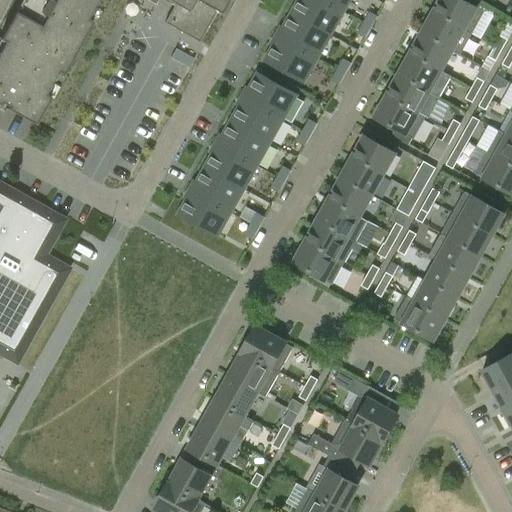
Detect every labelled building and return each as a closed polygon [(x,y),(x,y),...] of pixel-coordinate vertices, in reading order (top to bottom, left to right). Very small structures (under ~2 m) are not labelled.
[(0,103),(1,102),(8,106),(6,109),(34,125),(49,97),(44,94),(57,72),(62,75),(91,22),(86,19),(96,0),(166,0),(175,4),(164,23),(198,42),(215,11),(220,14),(227,0),(20,0),(0,37),(0,39),(4,42),(0,49),(0,103)] [(323,0),(298,0),(292,13),(330,34),(343,11),(323,0)] [(349,0),(323,0),(343,11),(349,0)] [(440,0),(434,12),(432,12),(472,34),(484,12),(462,0),(440,0)] [(369,12),(363,23),(371,27),(377,17),(369,12)] [(422,33),(420,33),(451,50),(463,30),(472,34),(432,12),(429,17),(431,18),(422,33)] [(330,34),(292,13),(279,36),(317,58),(330,34)] [(371,27),(363,23),(357,34),(365,38),(371,27)] [(409,54),(440,71),(451,50),(420,33),(417,38),(419,39),(411,54),(409,54)] [(317,58),(279,36),(265,61),(304,82),(317,58)] [(500,36),(494,46),(501,50),(507,40),(500,36)] [(495,61),(501,50),(494,46),(488,57),(495,61)] [(194,58),(175,48),(170,59),(188,69),(194,58)] [(440,71),(409,54),(405,59),(407,60),(399,75),(397,74),(428,92),(438,97),(450,76),(440,71)] [(509,68),(511,62),(511,56),(508,54),(502,64),(509,68)] [(343,59),(337,70),(345,74),(351,63),(343,59)] [(345,74),(337,70),(331,81),(339,85),(345,74)] [(258,73),(244,98),(282,120),(296,95),(258,73)] [(417,112),(428,92),(397,74),(394,80),(395,81),(387,96),(385,95),(425,118),(417,112)] [(477,78),(471,88),(478,92),(484,82),(477,78)] [(490,85),(484,96),(491,100),(497,89),(490,85)] [(472,103),(478,92),(471,88),(465,99),(472,103)] [(413,139),(425,118),(385,95),(382,101),(384,102),(375,118),(413,139)] [(485,110),(491,100),(484,96),(478,106),(485,110)] [(282,120),(244,98),(231,121),(269,143),(282,120)] [(309,120),(303,131),(311,135),(317,124),(309,120)] [(453,120),(448,130),(455,134),(461,124),(453,120)] [(231,121),(218,145),(256,166),(269,143),(231,121)] [(488,149),(494,127),(486,124),(479,146),(488,149)] [(466,127),(460,138),(468,142),(473,131),(466,127)] [(449,145),(455,134),(448,130),(442,141),(449,145)] [(311,135),(303,131),(297,141),(305,146),(311,135)] [(353,157),(351,157),(382,174),(394,153),(365,136),(363,136),(360,142),(361,143),(353,157)] [(511,138),(507,136),(496,157),(511,166),(511,138)] [(460,138),(454,148),(445,164),(452,168),(468,142),(460,138)] [(256,166),(218,145),(204,168),(243,190),(256,166)] [(339,178),(370,195),(382,174),(351,157),(348,163),(349,164),(341,178),(339,178)] [(511,166),(496,157),(483,179),(511,194),(511,166)] [(424,161),(419,170),(431,177),(436,168),(424,161)] [(277,177),(284,182),(290,171),(283,167),(277,177)] [(243,190),(204,168),(191,191),(230,213),(243,190)] [(284,182),(277,177),(271,188),(278,192),(284,182)] [(328,199),(359,216),(370,195),(339,178),(336,184),(338,185),(330,199),(328,199)] [(420,181),(414,192),(421,196),(427,185),(420,181)] [(0,355),(16,364),(69,268),(45,255),(48,250),(65,219),(0,183),(0,355)] [(433,189),(427,199),(434,203),(440,192),(433,189)] [(230,213),(191,191),(178,215),(217,237),(230,213)] [(415,206),(421,196),(414,192),(408,202),(415,206)] [(465,192),(453,213),(492,236),(491,234),(499,220),(501,220),(504,215),(503,213),(465,192)] [(359,216),(328,199),(324,205),(326,206),(318,220),(316,219),(316,220),(356,242),(357,243),(368,222),(359,216)] [(428,214),(434,203),(427,199),(421,210),(428,214)] [(257,213),(250,224),(258,228),(264,218),(257,213)] [(489,242),(492,236),(453,213),(461,219),(450,239),(481,257),(479,255),(487,241),(489,242)] [(356,242),(316,220),(313,226),(314,227),(306,241),(304,241),(344,263),(356,242)] [(396,223),(390,234),(397,238),(403,227),(396,223)] [(258,228),(250,224),(244,235),(252,239),(258,228)] [(409,230),(403,241),(410,245),(416,234),(409,230)] [(391,248),(397,238),(390,234),(384,244),(391,248)] [(481,257),(450,239),(440,234),(428,255),(438,260),(469,278),(469,277),(468,276),(476,262),(478,263),(481,257)] [(332,285),(344,263),(304,241),(301,247),(303,248),(294,263),(332,285)] [(404,255),(410,245),(403,241),(397,251),(404,255)] [(469,278),(438,260),(426,281),(457,299),(456,297),(464,282),(466,283),(469,278)] [(373,265),(366,276),(374,279),(380,269),(373,265)] [(386,272),(380,283),(387,287),(393,276),(386,272)] [(368,290),(374,279),(366,276),(361,286),(368,290)] [(454,304),(457,299),(426,281),(415,302),(406,297),(446,320),(444,318),(452,303),(454,304)] [(381,297),(387,287),(380,283),(374,293),(381,297)] [(442,325),(446,320),(406,297),(394,319),(432,340),(441,324),(442,325)] [(243,350),(242,353),(270,368),(279,373),(293,348),(256,327),(250,339),(249,338),(243,350)] [(239,358),(229,377),(256,392),(270,368),(242,353),(241,354),(240,353),(238,358),(239,358)] [(494,391),(511,380),(511,353),(482,370),(494,391)] [(341,370),(334,381),(344,387),(350,375),(341,370)] [(310,376),(305,386),(312,390),(318,380),(310,376)] [(216,399),(215,401),(243,416),(256,392),(229,377),(219,394),(218,394),(216,398),(216,399)] [(511,406),(511,380),(494,391),(505,411),(511,406)] [(306,401),(312,390),(305,386),(299,397),(306,401)] [(360,396),(347,420),(355,425),(383,440),(384,438),(385,439),(391,427),(390,427),(397,415),(391,412),(396,402),(368,386),(362,396),(360,396)] [(212,406),(202,425),(230,440),(243,416),(215,401),(214,402),(211,406),(212,406)] [(283,424),(278,435),(285,439),(291,428),(283,424)] [(230,440),(202,425),(192,443),(191,442),(189,446),(190,447),(188,449),(202,457),(216,465),(216,464),(230,440)] [(341,449),(335,446),(329,456),(350,468),(356,471),(362,461),(369,465),(379,446),(380,447),(383,443),(382,442),(383,440),(355,425),(341,449)] [(313,433),(308,443),(324,452),(330,441),(313,433)] [(279,449),(285,439),(278,435),(272,445),(279,449)] [(344,478),(350,468),(329,456),(323,466),(330,470),(316,494),(316,495),(344,510),(358,485),(344,478)] [(216,465),(202,457),(196,467),(183,459),(172,478),(171,478),(169,482),(170,482),(169,483),(197,499),(210,475),(217,479),(223,468),(218,465),(216,464),(216,465)] [(250,484),(258,488),(263,477),(256,473),(250,484)] [(155,509),(159,511),(201,511),(206,504),(197,499),(169,483),(168,486),(167,486),(160,497),(161,498),(155,509)] [(342,511),(344,510),(316,495),(316,494),(307,489),(294,511),(342,511)]
